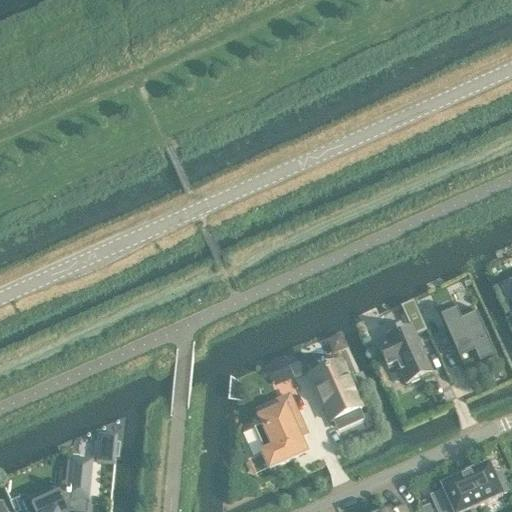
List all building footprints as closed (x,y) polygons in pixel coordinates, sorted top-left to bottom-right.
[(410,327),(422,321),(413,301),(401,307),(410,327)] [(495,359),(473,309),(458,316),(457,313),(441,320),(463,370),(478,363),(479,366),(495,359)] [(432,375),(411,329),(401,334),(400,332),(395,334),(396,336),(386,341),(388,345),(378,349),(388,371),(398,367),(407,387),(432,375)] [(305,373),(297,355),(286,360),(294,378),(305,373)] [(293,378),(285,360),(274,365),(282,383),(293,378)] [(359,393),(352,377),(347,379),(341,364),(310,378),(331,424),(361,410),(355,395),(359,393)] [(270,472),(306,455),(299,439),(306,436),(289,398),(258,412),(261,420),(259,421),(262,427),(254,431),(264,454),(262,455),(270,472)] [(99,438),(96,464),(113,466),(116,439),(99,438)] [(26,511),(24,511),(87,511),(92,463),(72,461),(69,492),(68,492),(67,496),(60,495),(56,497),(53,490),(22,504),(26,511)] [(473,511),(503,498),(502,496),(509,493),(501,475),(494,478),(489,467),(473,474),(473,473),(457,481),(441,488),(443,493),(431,498),(437,511),(473,511)] [(20,511),(16,502),(10,504),(13,511),(20,511)]
